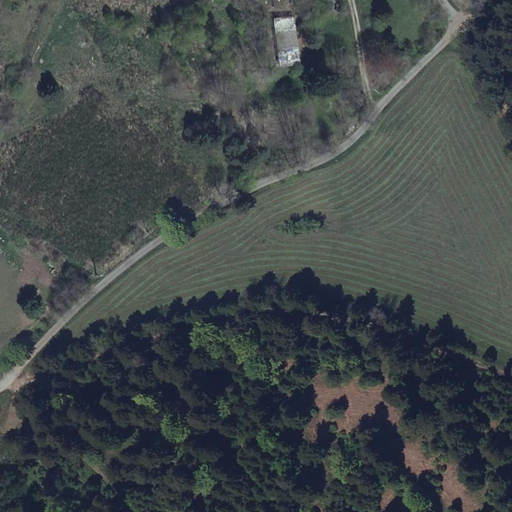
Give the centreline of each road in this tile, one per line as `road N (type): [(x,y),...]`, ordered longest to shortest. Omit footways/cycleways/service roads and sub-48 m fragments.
road 1 (unclassified): [(465,21),(353,142),(190,218),(89,291),(0,384)]
road 2 (track): [(511,382),(442,348),(279,306),(239,310),(7,377)]
